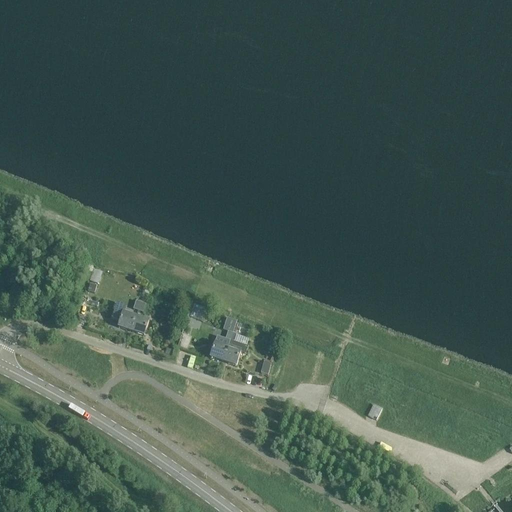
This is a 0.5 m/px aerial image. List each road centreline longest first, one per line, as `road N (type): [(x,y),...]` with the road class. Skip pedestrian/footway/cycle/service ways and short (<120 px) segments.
road 1 (unclassified): [(0,350),(22,326),(50,328),(318,407),(462,481),(506,457)]
road 2 (primary): [(231,511),(110,427),(0,365)]
road 3 (track): [(511,402),(343,336)]
road 4 (track): [(154,259),(0,187)]
